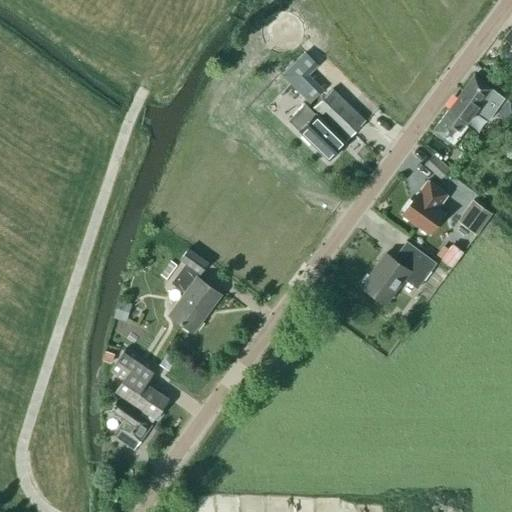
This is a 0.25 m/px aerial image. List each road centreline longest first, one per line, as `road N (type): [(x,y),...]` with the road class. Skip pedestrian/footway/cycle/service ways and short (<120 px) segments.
road 1 (tertiary): [(511,2),(143,511)]
road 2 (track): [(49,511),(27,486),(23,443),(144,94)]
